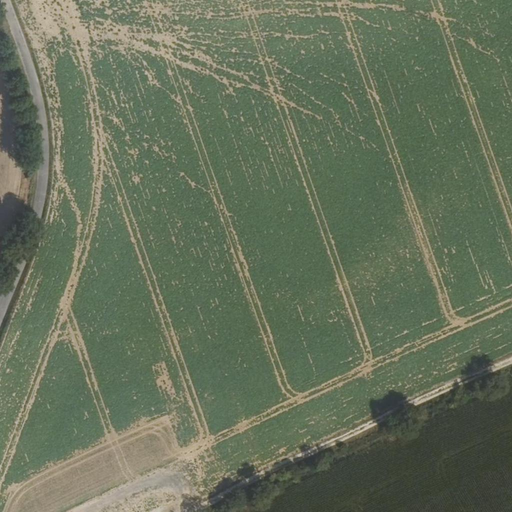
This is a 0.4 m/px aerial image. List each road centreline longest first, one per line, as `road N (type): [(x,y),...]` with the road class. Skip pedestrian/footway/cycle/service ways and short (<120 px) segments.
road 1 (track): [(195,511),(511,356)]
road 2 (unclassified): [(0,320),(35,226),(43,164),(35,87),(4,0)]
